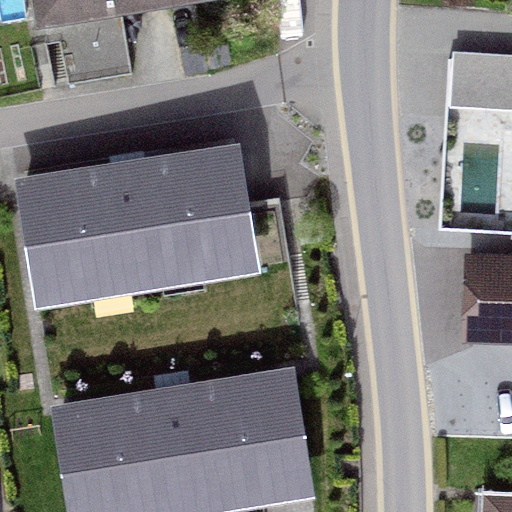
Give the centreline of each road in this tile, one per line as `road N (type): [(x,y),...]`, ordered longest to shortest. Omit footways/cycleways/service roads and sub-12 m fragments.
road 1 (tertiary): [(405,511),(361,59)]
road 2 (residential): [(361,59),(270,84),(0,129)]
